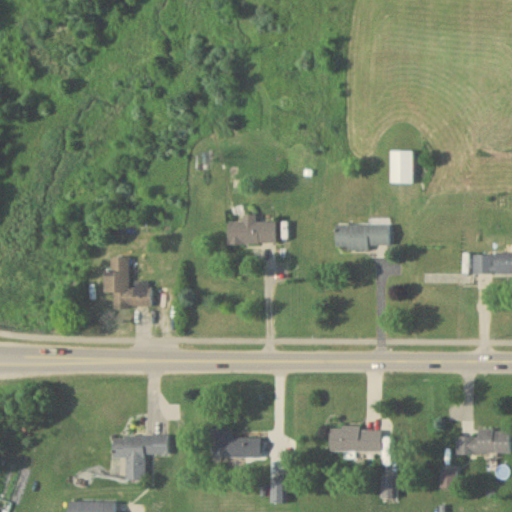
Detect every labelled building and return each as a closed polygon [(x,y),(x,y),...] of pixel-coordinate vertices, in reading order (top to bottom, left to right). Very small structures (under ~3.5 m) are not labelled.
[(391,181),(413,181),(413,149),(391,149),(391,181)] [(257,221),(257,213),(243,213),(243,221),(228,221),(229,243),(277,243),(277,221),(257,221)] [(337,246),(390,246),(390,223),(337,223),(337,246)] [(473,272),(511,271),(511,251),(473,251),(473,272)] [(106,292),(113,292),(113,304),(152,304),(152,286),(130,286),(130,256),(112,256),(112,270),(106,270),(106,292)] [(330,450),(382,450),(382,426),(330,426),(330,450)] [(261,436),(233,436),(233,427),(212,427),(212,456),(261,456),(261,436)] [(511,427),(479,427),(479,435),(457,435),(457,452),(511,452),(511,427)] [(126,478),(145,479),(146,453),(169,453),(170,435),(114,434),(114,456),(126,457),(126,478)] [(456,470),(442,470),(442,485),(457,485),(456,470)] [(382,496),(397,496),(397,476),(382,476),(382,496)] [(287,480),(273,480),(273,501),(287,501),(287,480)] [(114,511),(115,500),(69,500),(68,511),(114,511)]
